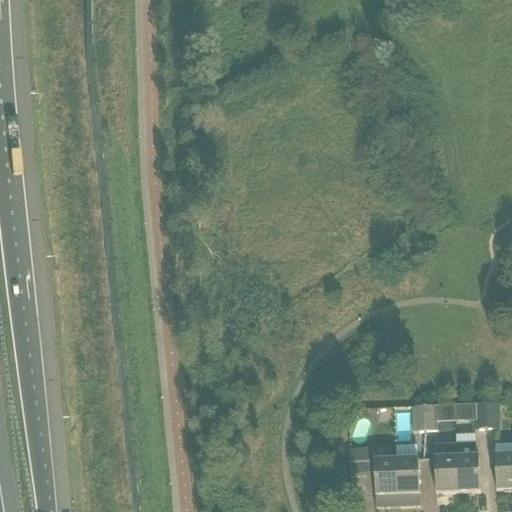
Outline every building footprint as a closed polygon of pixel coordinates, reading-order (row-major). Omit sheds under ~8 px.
[(487,432),(486,407),(473,408),(474,433),(487,432)] [(497,407),(486,407),(487,432),(498,432),(497,407)] [(437,409),(425,410),(426,435),(438,434),(437,409)] [(426,435),(425,410),(413,410),(414,436),(426,435)] [(435,448),(437,497),(459,496),(457,447),(435,448)] [(459,496),(481,496),(480,460),(477,461),(477,447),(457,447),(459,496)] [(350,454),(351,479),(363,479),(362,453),(350,454)] [(376,511),(399,511),(397,464),(375,465),(374,453),(362,453),(363,479),(375,478),(376,511)] [(511,459),(496,460),(497,495),(511,494),(511,459)] [(419,463),(415,463),(397,464),(399,511),(421,510),(419,463)]
